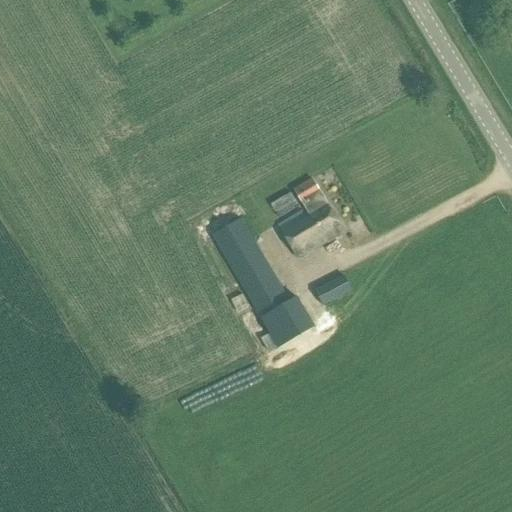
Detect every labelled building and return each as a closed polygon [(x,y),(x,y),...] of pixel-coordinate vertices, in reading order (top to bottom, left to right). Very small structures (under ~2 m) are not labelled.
[(308,210),(279,227),(298,258),(328,241),(329,244),(344,235),(312,181),(295,191),(303,205),(304,205),(308,210)] [(242,219),(211,238),(244,295),(251,307),(267,334),(275,348),(277,351),(316,328),(298,297),(291,300),(242,219)] [(344,275),(314,291),(323,308),(353,293),(344,275)] [(244,295),(232,301),(240,314),(251,307),(244,295)] [(275,348),(267,334),(259,338),(267,352),(275,348)]
